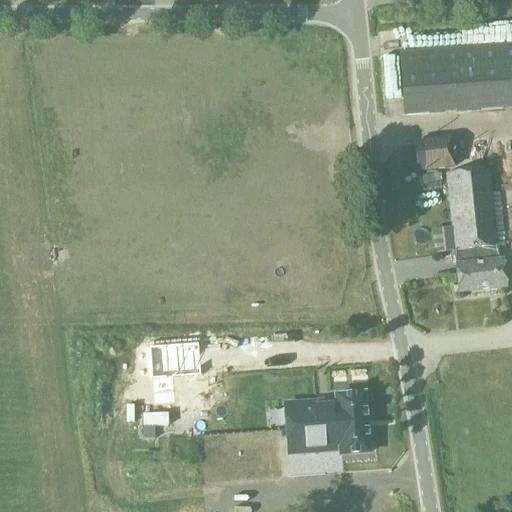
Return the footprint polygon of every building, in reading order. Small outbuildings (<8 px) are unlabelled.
[(449,0),(439,0),(430,1),(430,3),(416,3),(417,17),(451,15),(450,13),(463,13),(462,4),(449,5),(449,0)] [(501,0),(468,0),(470,15),(502,12),(501,0)] [(511,109),(511,49),(400,56),(404,116),(511,109)] [(418,173),(454,168),(450,140),(414,144),(418,173)] [(455,253),(456,268),(459,294),(479,292),(479,290),(489,289),(489,290),(505,288),(502,262),(500,263),(490,171),(445,175),(453,253),(455,253)] [(153,381),(155,405),(174,404),(173,380),(201,378),(198,345),(149,349),(151,381),(153,381)] [(193,425),(233,420),(226,369),(205,371),(206,384),(188,386),(193,425)] [(341,387),(289,391),(291,416),(371,410),(368,380),(340,382),(341,387)] [(371,410),(291,416),(293,441),(345,437),(345,442),(373,440),(371,410)]
